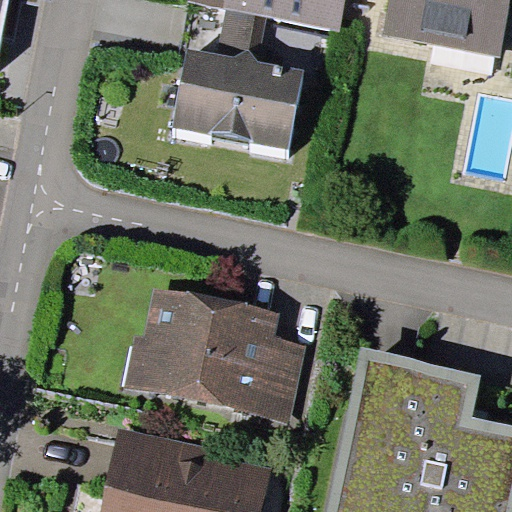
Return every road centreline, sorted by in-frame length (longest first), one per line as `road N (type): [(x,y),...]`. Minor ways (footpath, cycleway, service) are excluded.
road 1 (residential): [(35,201),(511,302)]
road 2 (residential): [(73,0),(35,201)]
road 3 (residential): [(35,201),(0,379)]
